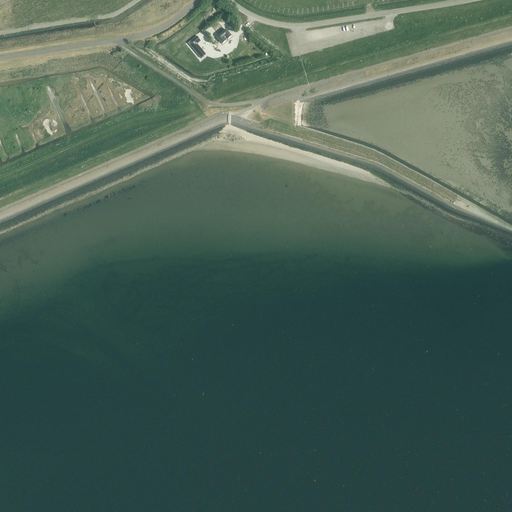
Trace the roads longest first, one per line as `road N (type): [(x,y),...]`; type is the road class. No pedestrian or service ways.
road 1 (unclassified): [(0,57),(143,34),(197,0)]
road 2 (unclassified): [(261,20),(300,24),(459,0)]
